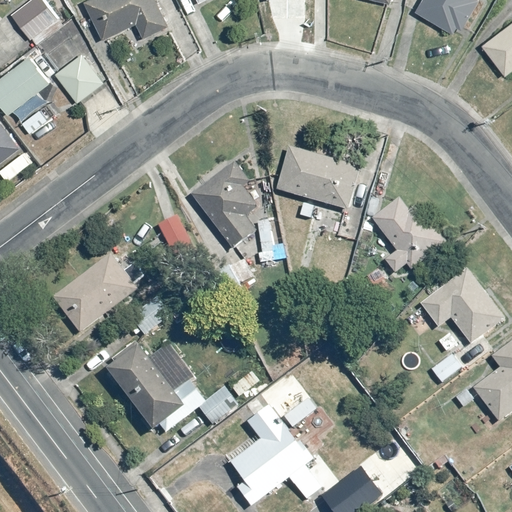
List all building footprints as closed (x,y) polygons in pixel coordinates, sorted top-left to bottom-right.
[(74,17),(60,0),(28,0),(13,12),(38,44),(74,17)] [(92,0),(89,2),(108,41),(138,26),(146,42),(172,29),(158,0),(92,0)] [(306,0),(269,0),(269,19),(306,20),(306,0)] [(424,0),(418,12),(461,35),(480,0),(424,0)] [(511,24),(486,45),(508,75),(511,71),(511,24)] [(110,80),(79,25),(45,51),(60,72),(57,74),(78,103),(110,80)] [(42,91),(52,83),(48,78),(56,72),(40,49),(0,78),(0,98),(12,114),(17,110),(25,121),(22,122),(32,135),(34,134),(38,138),(55,125),(52,121),(42,108),(50,101),(42,91)] [(0,164),(22,149),(0,119),(0,164)] [(280,190),(305,197),(299,217),(315,222),(321,201),(352,210),(363,166),(292,146),(280,190)] [(272,219),(256,220),(256,226),(246,212),(260,202),(245,182),(251,177),(239,160),(194,193),(235,250),(257,234),(258,264),(274,263),(272,219)] [(413,210),(402,198),(376,219),(401,250),(387,261),(398,274),(409,265),(414,271),(450,242),(420,205),(413,210)] [(203,254),(181,215),(162,225),(183,265),(203,254)] [(125,268),(113,252),(56,296),(84,333),(141,290),(136,284),(145,278),(133,262),(125,268)] [(510,317),(471,267),(424,304),(442,326),(453,317),(476,345),(510,317)] [(174,314),(160,295),(138,312),(152,331),(174,314)] [(511,413),(511,338),(494,352),(504,366),(475,387),(501,422),(511,413)] [(163,433),(200,407),(213,425),(237,408),(241,405),(227,385),(209,397),(171,344),(152,357),(140,340),(100,368),(118,393),(129,385),(163,433)] [(464,367),(454,354),(434,369),(444,383),(464,367)] [(477,402),(466,387),(454,396),(466,410),(477,402)] [(330,420),(309,394),(283,415),(273,402),(250,421),(260,433),(229,457),(250,483),(242,489),(255,507),(292,477),(308,497),(330,479),(301,442),(330,420)] [(247,421),(237,408),(213,425),(204,432),(213,445),(247,421)] [(362,511),(386,493),(365,466),(326,497),(337,511),(362,511)]
